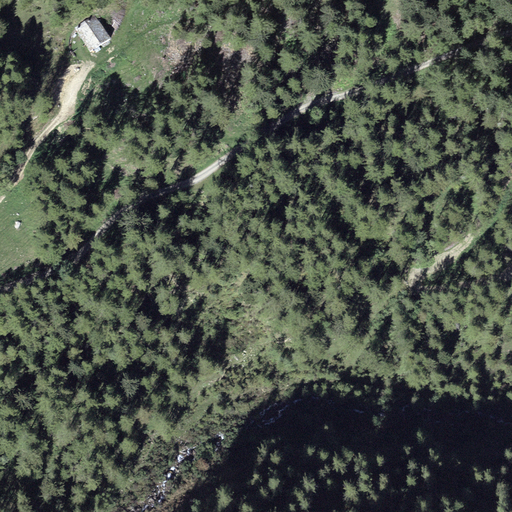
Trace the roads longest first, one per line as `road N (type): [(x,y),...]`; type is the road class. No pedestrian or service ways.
road 1 (track): [(511,31),(298,110),(215,167),(131,206),(68,263),(0,293)]
road 2 (track): [(511,176),(485,219),(412,286),(418,292),(511,270)]
